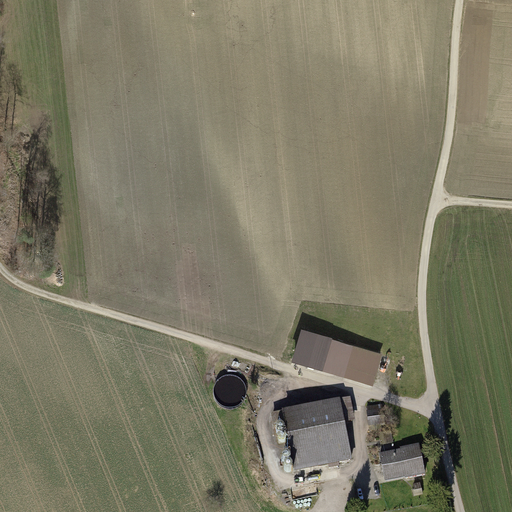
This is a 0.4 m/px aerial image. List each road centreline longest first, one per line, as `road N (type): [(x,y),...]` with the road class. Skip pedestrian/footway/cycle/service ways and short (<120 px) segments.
road 1 (residential): [(461,511),(422,304),(424,251),(450,124),(459,0)]
road 2 (track): [(305,373),(53,297),(0,266)]
